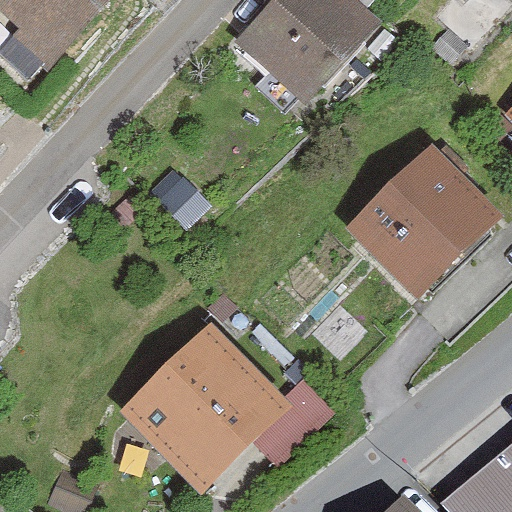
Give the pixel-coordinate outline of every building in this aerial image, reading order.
[(0,0),(0,34),(35,67),(98,0),(0,0)] [(356,0),(286,0),(243,42),(304,104),(383,26),(356,0)] [(511,83),(473,119),(511,162),(511,83)] [(496,222),(435,159),(360,231),(421,294),(496,222)] [(282,399),(213,321),(124,399),(194,477),(282,399)] [(511,511),(511,418),(425,488),(445,511),(511,511)] [(86,511),(96,485),(63,472),(51,504),(72,511),(86,511)] [(403,511),(394,503),(384,511),(403,511)]
